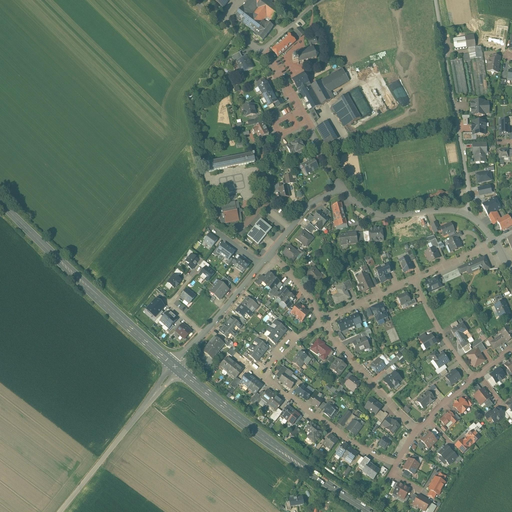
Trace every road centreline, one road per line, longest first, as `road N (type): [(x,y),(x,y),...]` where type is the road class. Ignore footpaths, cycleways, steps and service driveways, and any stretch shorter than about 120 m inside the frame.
road 1 (secondary): [(175,366),(370,511)]
road 2 (secondary): [(0,202),(175,366)]
road 3 (residential): [(396,463),(360,448),(266,378),(284,348),(323,320)]
road 4 (residential): [(435,0),(466,212)]
road 5 (unclassified): [(58,511),(175,366)]
road 6 (residential): [(341,187),(261,50)]
road 7 (residential): [(323,320),(416,430)]
road 8 (residential): [(466,212),(374,213),(341,187)]
